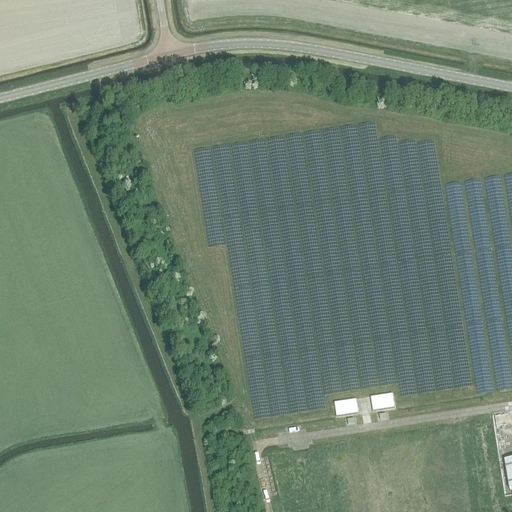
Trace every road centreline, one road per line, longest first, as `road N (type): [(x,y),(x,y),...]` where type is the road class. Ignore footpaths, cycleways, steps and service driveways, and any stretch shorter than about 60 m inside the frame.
road 1 (unclassified): [(170,53),(277,44),(511,89)]
road 2 (unclassified): [(0,98),(170,53)]
